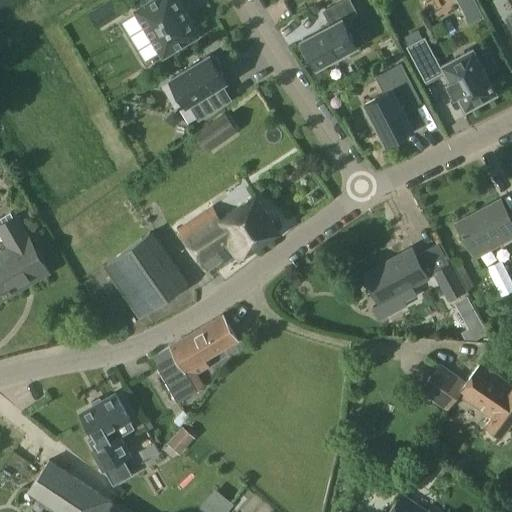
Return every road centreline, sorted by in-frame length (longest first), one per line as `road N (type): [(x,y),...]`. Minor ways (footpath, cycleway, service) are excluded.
road 1 (unclassified): [(0,377),(143,344),(244,284),(363,192)]
road 2 (residential): [(240,0),(363,192)]
road 3 (unclassified): [(363,192),(511,123)]
